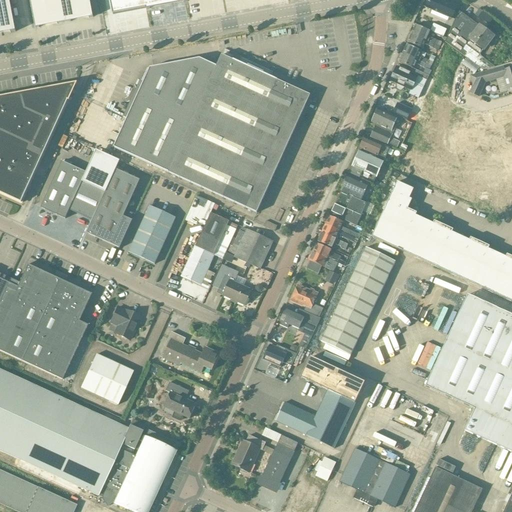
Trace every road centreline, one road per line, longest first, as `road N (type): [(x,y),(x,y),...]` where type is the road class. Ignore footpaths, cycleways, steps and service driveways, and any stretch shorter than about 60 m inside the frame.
road 1 (unclassified): [(251,337),(373,74),(381,0)]
road 2 (unclassified): [(0,66),(356,0)]
road 3 (unclassified): [(251,337),(0,222)]
road 4 (unclassified): [(187,486),(251,337)]
